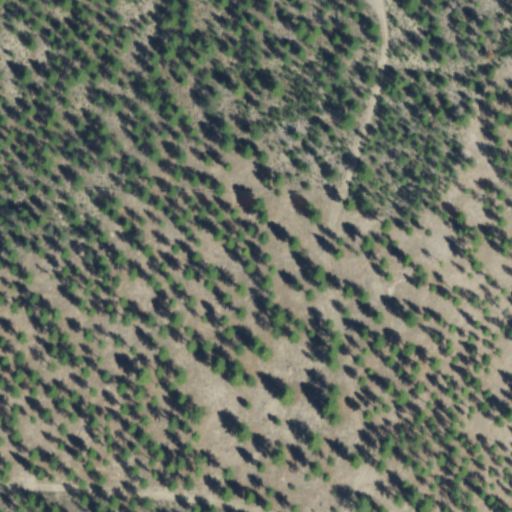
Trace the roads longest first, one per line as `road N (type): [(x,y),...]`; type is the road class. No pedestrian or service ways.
road 1 (track): [(0,426),(377,467),(511,453)]
road 2 (track): [(353,464),(368,403),(343,329),(343,267),(388,0)]
